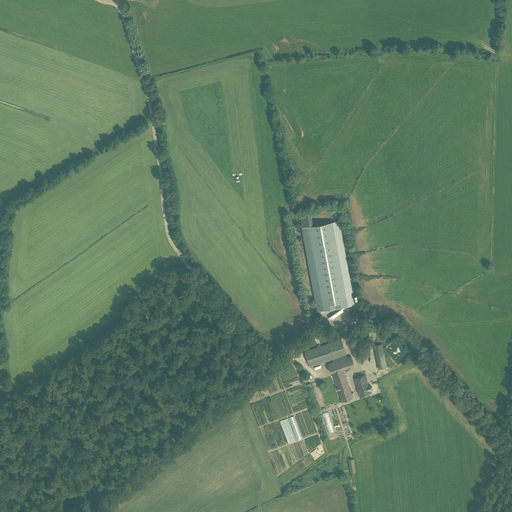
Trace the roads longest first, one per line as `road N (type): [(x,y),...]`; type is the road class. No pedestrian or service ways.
road 1 (unclassified): [(511,457),(396,331),(321,327),(92,511)]
road 2 (track): [(270,366),(173,248),(150,107),(116,0)]
